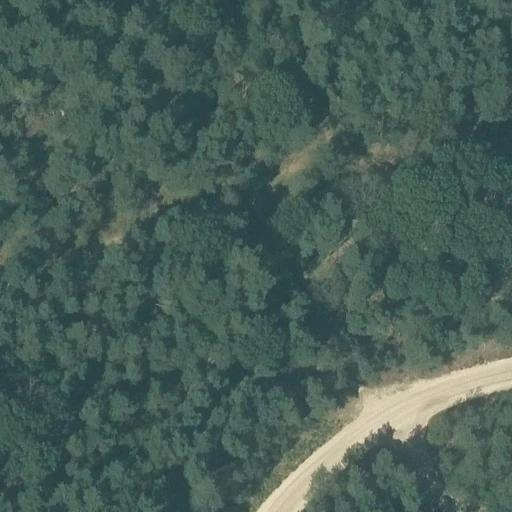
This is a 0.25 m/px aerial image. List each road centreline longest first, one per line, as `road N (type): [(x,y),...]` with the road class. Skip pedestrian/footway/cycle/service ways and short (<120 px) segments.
road 1 (track): [(511,142),(254,199),(32,272)]
road 2 (track): [(0,336),(49,333),(381,379)]
road 3 (track): [(254,199),(381,379)]
road 4 (track): [(381,379),(470,511)]
